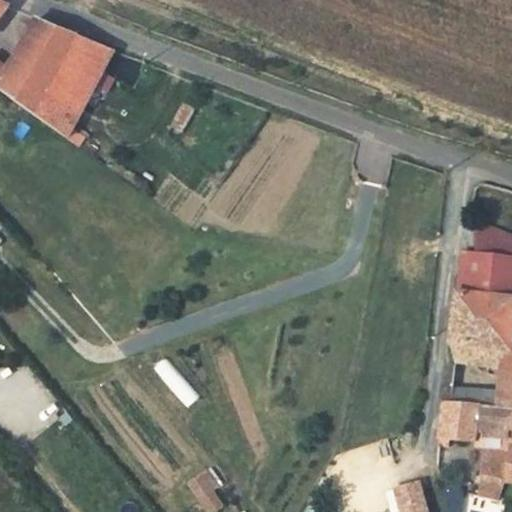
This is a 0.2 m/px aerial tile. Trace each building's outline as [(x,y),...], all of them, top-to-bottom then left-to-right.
[(0,2),(0,22),(11,8),(0,2)] [(3,56),(0,59),(0,87),(90,156),(98,142),(85,133),(128,58),(45,22),(24,64),(3,56)] [(185,129),(195,109),(184,103),(173,123),(185,129)] [(511,240),(483,236),(475,297),(511,305),(511,240)] [(511,347),(510,347),(511,339),(511,305),(475,297),(467,296),(459,365),(500,379),(493,421),(498,423),(511,428),(511,347)] [(164,358),(153,368),(190,408),(201,398),(164,358)] [(493,400),(493,388),(456,388),(456,400),(493,400)] [(498,423),(493,421),(454,405),(450,440),(449,454),(460,454),(460,446),(484,446),(485,435),(494,435),(498,423)] [(511,490),(511,428),(498,423),(494,435),(494,441),(511,441),(511,456),(493,456),(484,504),(502,509),(511,490)] [(186,484),(205,511),(218,511),(231,503),(207,470),(186,484)] [(429,511),(423,486),(398,493),(402,511),(429,511)] [(452,489),(456,505),(465,507),(468,495),(452,489)]
